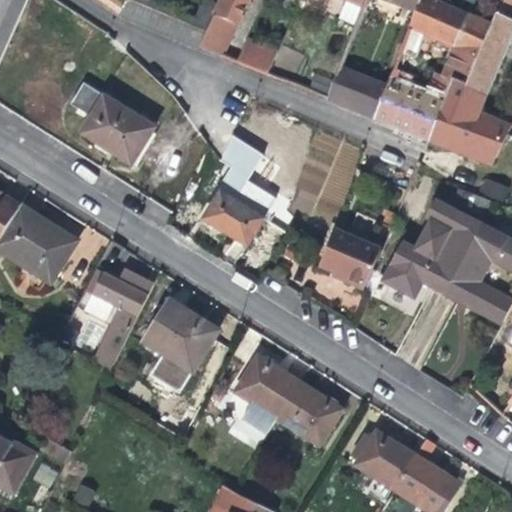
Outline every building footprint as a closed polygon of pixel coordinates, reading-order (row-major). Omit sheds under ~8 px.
[(145,0),(128,0),(121,15),(203,48),(218,17),(202,11),(197,21),(145,0)] [(226,0),(218,17),(203,48),(222,56),(249,0),(226,0)] [(391,0),(419,10),(422,0),(391,0)] [(422,0),(419,10),(403,49),(419,56),(426,34),(457,47),(444,77),(452,80),(468,87),(494,26),(437,2),(437,0),(422,0)] [(480,114),(511,37),(511,0),(505,0),(494,26),(468,87),(452,80),(443,104),(428,139),(490,164),(510,125),(480,114)] [(238,62),(267,74),(277,52),(247,40),(238,62)] [(329,99),(376,118),(389,85),(342,66),(329,99)] [(390,82),(389,85),(376,118),(428,139),(443,104),(390,82)] [(157,126),(85,83),(72,104),(93,117),(83,133),(102,145),(133,163),(157,126)] [(290,210),(337,224),(361,144),(313,130),(290,210)] [(0,191),(0,197),(6,201),(8,197),(0,191)] [(221,191),(205,218),(223,230),(248,246),(265,218),(221,191)] [(0,241),(22,205),(8,197),(6,201),(0,197),(0,241)] [(390,266),(384,284),(415,300),(423,284),(442,294),(480,223),(436,200),(427,217),(451,230),(439,252),(420,242),(417,247),(404,240),(390,266)] [(52,225),(22,205),(0,241),(0,251),(51,283),(77,241),(52,225)] [(511,240),(480,223),(442,294),(468,307),(502,325),(511,306),(511,297),(484,282),(493,263),(511,272),(511,240)] [(383,247),(337,228),(329,251),(324,265),(337,271),(347,275),(346,279),(363,286),(367,287),(383,247)] [(127,285),(106,274),(95,294),(121,308),(96,358),(113,369),(149,296),(154,287),(146,283),(141,292),(127,285)] [(172,300),(145,343),(194,373),(219,330),(192,313),(172,300)] [(237,392),(279,419),(302,383),(284,372),(259,356),(237,392)] [(322,396),(302,383),(279,419),(321,446),(343,410),(322,396)] [(356,463),(397,490),(419,457),(398,444),(378,431),(373,437),(367,433),(353,455),(359,459),(356,463)] [(0,483),(16,492),(37,454),(0,434),(0,483)] [(429,441),(419,457),(397,490),(431,511),(445,511),(463,485),(456,480),(443,472),(429,463),(439,447),(429,441)] [(226,486),(215,508),(222,511),(273,511),(240,496),(233,491),(226,486)]
